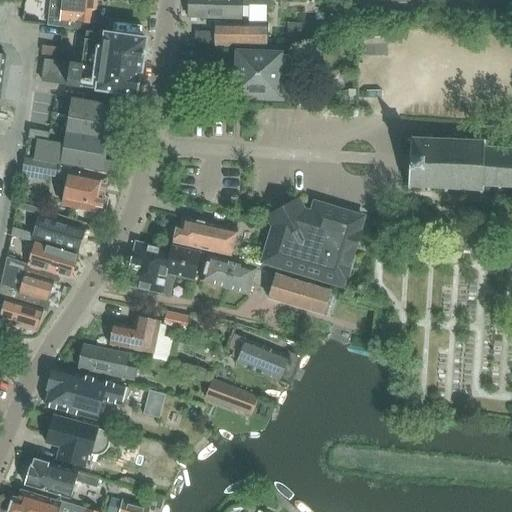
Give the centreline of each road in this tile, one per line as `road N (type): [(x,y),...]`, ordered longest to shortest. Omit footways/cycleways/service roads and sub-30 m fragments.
road 1 (residential): [(40,359),(88,291),(138,190),(165,0)]
road 2 (track): [(511,66),(459,68),(367,123),(293,154)]
road 3 (unclassified): [(14,146),(29,63),(13,22),(18,0)]
